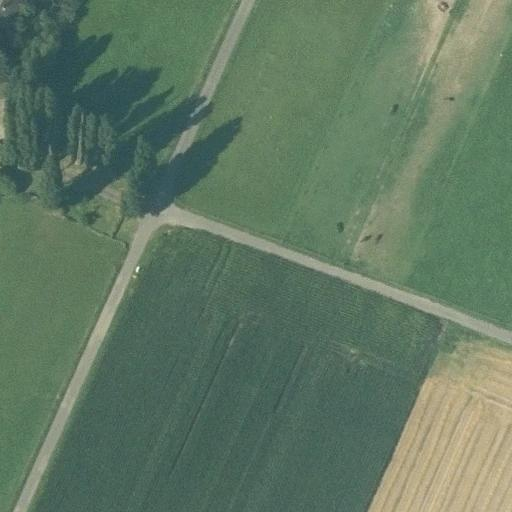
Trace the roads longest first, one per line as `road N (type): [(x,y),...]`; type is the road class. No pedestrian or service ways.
road 1 (residential): [(163,205),(511,335)]
road 2 (residential): [(26,511),(163,205)]
road 3 (residential): [(163,205),(251,0)]
